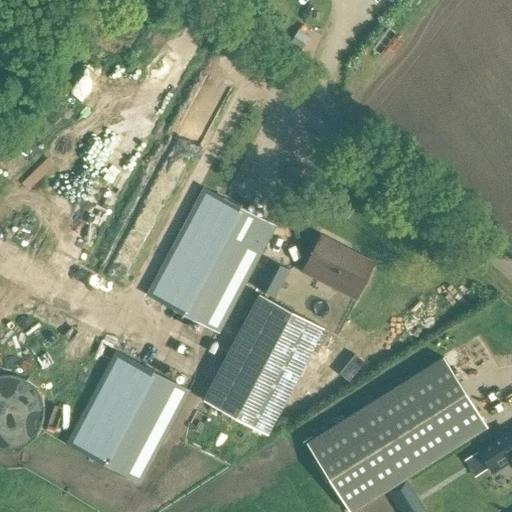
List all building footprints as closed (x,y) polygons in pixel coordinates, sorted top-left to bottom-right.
[(160,95),(168,101),(182,78),(174,73),(160,95)] [(284,185),(298,186),(300,167),(286,166),(284,185)] [(221,335),(277,228),(203,190),(147,296),(221,335)] [(301,275),(357,302),(375,266),(319,238),(301,275)] [(257,291),(279,301),(292,272),(270,262),(257,291)] [(320,330),(256,296),(200,402),(264,436),(320,330)] [(140,484),(190,392),(117,353),(67,446),(140,484)] [(349,511),(351,511),(487,427),(444,358),(307,444),(349,511)] [(0,437),(34,436),(31,377),(0,378),(0,437)] [(506,429),(477,448),(492,473),(508,462),(511,460),(511,438),(506,429)] [(242,459),(258,441),(249,433),(233,451),(242,459)] [(415,491),(417,485),(413,479),(403,486),(410,495),(415,491)]
